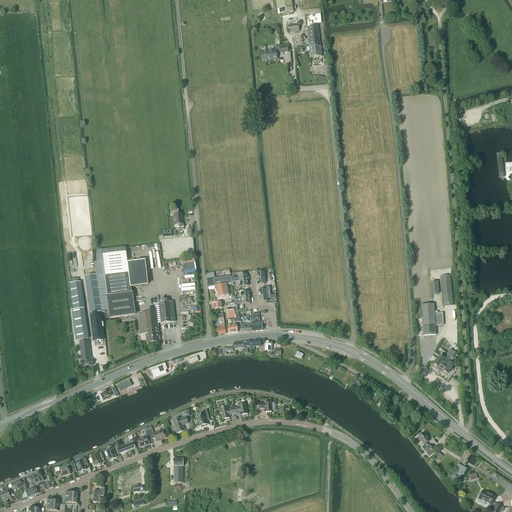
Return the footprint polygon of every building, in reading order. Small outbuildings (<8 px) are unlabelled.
[(275,0),(278,15),(293,12),(291,0),(275,0)] [(288,33),(299,32),(298,24),(288,26),(288,33)] [(321,46),(318,27),(307,28),(309,47),(321,46)] [(321,46),(309,47),(310,58),(322,57),(321,46)] [(277,60),(276,52),(279,51),(280,54),(288,53),(287,47),(279,48),(279,47),(273,47),(273,51),(265,51),(265,54),(262,54),(263,60),(266,60),(266,61),(277,60)] [(174,217),(175,225),(179,225),(179,228),(184,227),(183,224),(182,214),(179,214),(178,209),(170,210),(170,216),(172,216),(173,217),(174,217)] [(97,263),(94,264),(96,275),(101,312),(109,311),(110,318),(135,315),(126,249),(106,251),(101,252),(98,252),(97,252),(97,253),(96,257),(97,262),(97,263)] [(131,288),(143,287),(140,261),(128,263),(131,288)] [(226,276),(219,277),(222,297),(227,296),(225,284),(231,283),(231,280),(230,275),(229,269),(225,270),(226,276)] [(96,275),(85,276),(90,314),(94,341),(103,339),(100,312),(101,312),(96,275)] [(443,307),(453,306),(450,275),(441,276),(443,307)] [(207,280),(206,280),(208,288),(215,287),(216,286),(218,297),(222,297),(219,277),(215,278),(207,280)] [(81,282),(70,284),(70,289),(73,310),(72,310),(75,326),(77,341),(88,339),(86,324),(80,288),(82,287),(81,282)] [(236,300),(233,300),(234,306),(235,312),(238,312),(237,305),(236,302),(242,302),(242,305),(250,304),(249,298),(241,299),(236,299),(236,300)] [(162,304),(159,304),(161,324),(175,322),(173,302),(167,303),(166,300),(161,301),(162,304)] [(422,336),(436,336),(434,305),(421,305),(422,336)] [(144,315),(139,316),(141,340),(147,340),(147,344),(159,343),(156,310),(143,311),(144,315)] [(228,319),(235,318),(234,310),(227,311),(228,319)] [(260,323),(259,314),(253,314),(253,315),(250,316),(251,321),(252,332),(262,331),(261,322),(260,323)] [(219,326),(214,326),(215,336),(226,334),(223,315),(217,316),(219,326)] [(231,320),(231,326),(227,326),(228,334),(238,333),(236,323),(236,319),(231,320)] [(251,342),(250,342),(251,348),(259,347),(259,352),(261,351),(262,354),(265,355),(264,351),(264,346),(261,346),(262,345),(261,342),(260,342),(260,341),(260,340),(258,341),(257,341),(256,341),(251,342)] [(91,361),(88,341),(79,342),(81,357),(76,357),(76,361),(80,360),(81,367),(93,366),(92,360),(91,361)] [(250,342),(242,343),(243,350),(244,350),(244,354),(247,353),(247,349),(251,348),(250,342)] [(242,343),(233,344),(234,350),(239,350),(240,351),(242,351),(243,350),(242,343)] [(223,355),(227,355),(226,352),(233,351),(232,347),(226,348),(222,348),(223,355)] [(452,359),(456,354),(450,350),(446,355),(452,359)] [(447,375),(453,366),(440,356),(433,365),(437,368),(439,370),(441,371),(443,372),(447,375)] [(163,364),(150,369),(151,374),(153,378),(162,374),(164,374),(163,371),(165,370),(163,364)] [(127,382),(116,388),(119,394),(130,388),(127,382)] [(118,395),(114,387),(108,391),(107,391),(103,393),(103,394),(100,395),(103,400),(105,398),(106,398),(107,398),(107,399),(115,395),(116,397),(118,395)] [(262,404),(262,402),(258,402),(258,406),(256,406),(256,411),(265,411),(265,412),(272,412),(271,403),(264,403),(264,404),(262,404)] [(248,414),(245,404),(238,406),(238,407),(235,408),(234,406),(232,406),(234,415),(240,414),(240,416),(248,414)] [(234,415),(232,406),(231,406),(232,409),(228,410),(227,409),(220,410),(222,420),(230,418),(229,416),(234,415)] [(200,427),(207,425),(207,422),(210,421),(207,410),(203,411),(203,414),(197,416),(200,427)] [(188,424),(186,418),(181,419),(180,418),(172,421),(176,434),(185,431),(183,425),(184,425),(188,424)] [(151,427),(148,429),(148,430),(152,440),(155,438),(156,442),(157,442),(156,441),(166,438),(163,431),(154,434),(152,429),(151,427)] [(147,437),(137,440),(140,448),(149,444),(150,444),(148,441),(152,440),(148,430),(147,429),(147,428),(145,428),(144,429),(147,437)] [(427,443),(430,441),(423,433),(416,438),(417,440),(418,441),(419,441),(420,441),(424,446),(421,448),(429,457),(434,452),(427,443)] [(120,441),(115,444),(118,450),(119,454),(135,449),(133,444),(132,445),(129,446),(124,447),(123,445),(123,443),(121,444),(121,442),(120,441)] [(111,462),(113,461),(113,460),(116,459),(115,455),(118,453),(115,447),(111,449),(111,450),(106,452),(110,461),(111,462)] [(98,467),(100,466),(100,465),(101,464),(99,460),(102,459),(100,453),(96,454),(96,456),(91,458),(94,467),(96,466),(97,466),(98,467)] [(80,473),(83,472),(83,471),(86,470),(84,466),(87,465),(85,459),(80,460),(81,461),(76,463),(79,473),(80,473)] [(174,483),(183,483),(183,460),(174,460),(174,483)] [(461,465),(461,466),(458,464),(455,469),(458,471),(461,473),(464,467),(461,465)] [(66,476),(70,475),(68,470),(70,469),(69,465),(59,469),(60,472),(55,473),(57,477),(61,475),(62,477),(65,476),(66,476)] [(42,477),(34,481),(36,485),(38,484),(39,487),(42,486),(44,490),(44,491),(52,488),(53,488),(52,487),(51,482),(50,482),(49,479),(43,481),(42,477)] [(28,490),(24,479),(21,480),(26,491),(28,498),(38,494),(37,491),(39,491),(37,487),(36,488),(35,487),(28,490)] [(20,481),(16,483),(11,485),(13,491),(23,487),(20,481)] [(8,500),(11,499),(6,488),(2,489),(3,493),(0,493),(0,497),(2,502),(7,500),(8,500)] [(104,497),(104,489),(99,488),(99,492),(93,492),(93,495),(92,496),(91,496),(91,497),(91,498),(91,499),(92,499),(93,499),(93,500),(93,503),(100,504),(101,497),(104,497)] [(492,502),(495,497),(482,491),(478,500),(490,506),(490,507),(493,509),(492,511),(491,511),(498,511),(501,507),(492,502)] [(61,511),(62,507),(59,507),(59,502),(53,501),(52,511),(61,511)]
